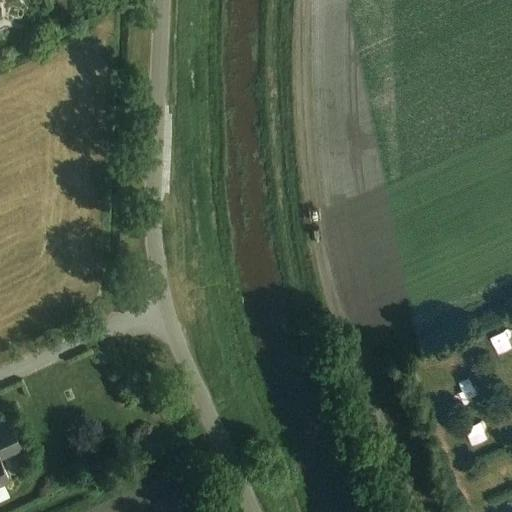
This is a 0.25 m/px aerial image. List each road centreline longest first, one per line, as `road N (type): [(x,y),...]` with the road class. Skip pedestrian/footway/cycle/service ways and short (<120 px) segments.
road 1 (track): [(414,511),(341,339),(320,259),(297,98),(301,0)]
road 2 (tertiary): [(252,511),(162,297),(154,184),(162,0)]
